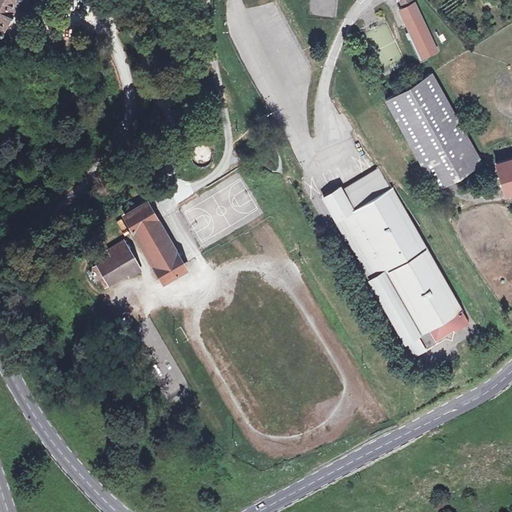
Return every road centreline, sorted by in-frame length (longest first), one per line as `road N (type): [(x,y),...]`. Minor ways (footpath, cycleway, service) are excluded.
road 1 (unclassified): [(0,252),(98,176),(132,129),(131,85),(112,35),(99,19),(42,10)]
road 2 (secondary): [(258,511),(467,402),(511,369)]
road 3 (secondary): [(0,351),(46,432),(121,511)]
road 4 (unclassified): [(235,0),(309,158),(331,145)]
road 5 (track): [(186,191),(171,176),(173,132),(144,53),(129,32),(117,30),(114,38)]
road 6 (unclassified): [(364,0),(323,78),(331,145)]
